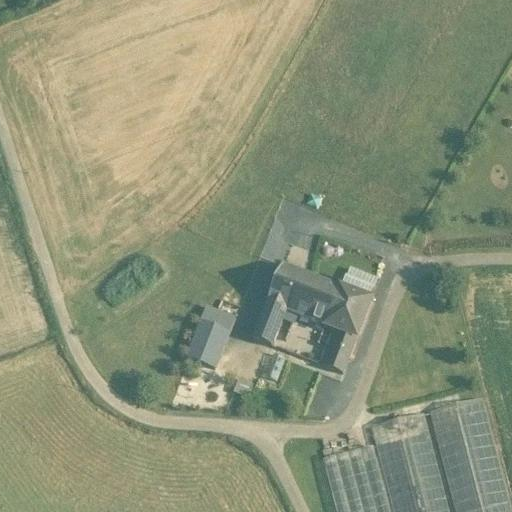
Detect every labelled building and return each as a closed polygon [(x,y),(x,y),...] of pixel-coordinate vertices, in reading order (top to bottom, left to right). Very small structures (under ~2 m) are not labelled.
[(341,291),(283,269),(254,343),(272,350),(272,349),(273,349),(287,314),(326,330),(341,291)] [(371,303),(341,291),(326,330),(340,335),(357,341),(371,303)] [(236,321),(207,310),(187,361),(215,372),(229,338),(236,321)] [(340,335),(334,350),(329,348),(322,368),(321,368),(343,377),(357,341),(340,335)] [(264,380),(279,382),(282,362),(318,368),(320,360),(268,351),(264,380)] [(509,511),(482,403),(430,416),(454,511),(509,511)] [(449,511),(425,417),(371,431),(391,511),(449,511)] [(389,511),(374,450),(323,463),(336,511),(389,511)]
